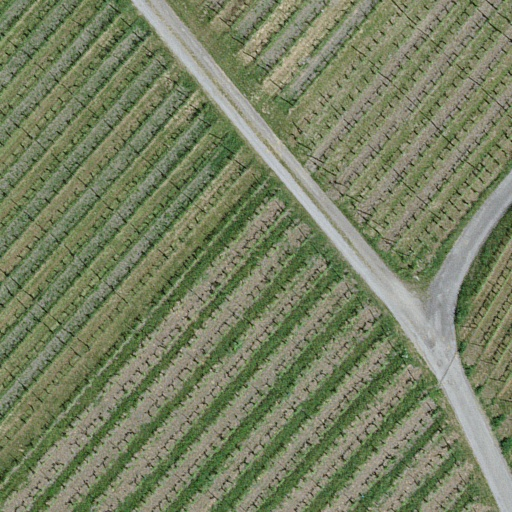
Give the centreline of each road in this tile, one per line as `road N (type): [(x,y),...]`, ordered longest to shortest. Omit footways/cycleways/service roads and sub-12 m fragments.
road 1 (track): [(142,0),(411,320),(439,363),(506,511)]
road 2 (track): [(439,363),(451,277),(511,197)]
